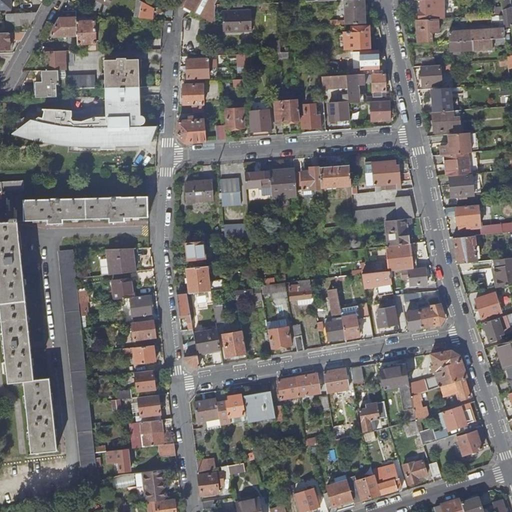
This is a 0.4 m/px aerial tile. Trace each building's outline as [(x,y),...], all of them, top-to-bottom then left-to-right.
[(0,0),(0,9),(11,9),(10,0),(0,0)] [(137,0),(134,16),(152,18),(153,7),(140,0),(137,0)] [(343,0),(345,21),(337,21),(337,20),(330,21),(330,25),(365,24),(365,12),(368,12),(367,5),(364,6),(363,0),(343,0)] [(444,18),(443,0),(419,0),(420,11),(418,11),(419,19),(438,18),(444,18)] [(511,25),(511,23),(511,0),(500,0),(501,8),(502,15),(503,22),(503,28),(511,25)] [(218,5),(215,5),(185,6),(215,24),(215,10),(218,5)] [(251,10),(223,11),(224,32),(252,31),(251,10)] [(76,36),(76,21),(75,11),(63,11),(50,34),(52,36),(76,36)] [(37,12),(11,13),(5,14),(6,25),(30,24),(37,12)] [(439,32),(438,18),(419,19),(416,19),(417,42),(432,42),(431,33),(439,32)] [(97,23),(94,24),(94,21),(76,21),(76,36),(77,50),(77,52),(99,51),(98,42),(109,41),(108,30),(111,30),(110,22),(97,22),(97,23)] [(370,49),(369,31),(368,31),(368,26),(364,26),(351,26),(351,31),(344,32),(344,50),(370,49)] [(503,29),(449,31),(449,41),(492,39),(504,39),(503,29)] [(26,32),(0,32),(0,49),(12,49),(12,44),(9,44),(9,41),(21,41),(26,32)] [(493,49),(492,39),(449,41),(450,51),(493,49)] [(65,66),(64,51),(44,52),(45,70),(57,69),(65,69),(65,66)] [(320,59),(319,51),(308,51),(308,59),(320,59)] [(378,51),(359,51),(360,69),(378,68),(378,51)] [(245,66),(244,54),(237,54),(236,54),(237,66),(239,66),(245,66)] [(207,58),(186,59),(187,78),(208,78),(208,68),(216,67),(216,60),(207,60),(207,58)] [(434,65),(433,58),(422,58),(422,66),(434,65)] [(140,86),(139,59),(104,60),(105,88),(133,87),(139,87),(140,86)] [(441,85),(440,68),(450,68),(450,64),(434,65),(422,66),(421,66),(422,86),(441,85)] [(346,75),(346,67),(329,67),(330,76),(346,75)] [(58,84),(57,69),(45,70),(41,70),(42,83),(35,83),(35,97),(56,97),(55,84),(58,84)] [(385,94),(384,73),(371,74),(373,94),(385,94)] [(96,88),(95,74),(65,76),(66,89),(79,89),(96,88)] [(358,95),(357,74),(346,75),(348,95),(348,102),(359,101),(359,95),(358,95)] [(348,95),(346,75),(330,76),(328,76),(321,76),(322,89),(344,88),(344,96),(348,95)] [(203,101),(203,84),(183,84),(183,105),(191,105),(203,105),(203,101)] [(140,98),(140,86),(139,87),(133,87),(134,95),(129,95),(129,98),(140,98)] [(140,98),(129,98),(129,95),(134,95),(133,87),(105,88),(105,108),(93,108),(80,113),(72,113),(71,110),(59,109),(44,109),(42,117),(38,117),(22,129),(24,131),(23,133),(29,135),(33,136),(39,138),(48,139),(57,141),(68,142),(75,143),(86,143),(103,143),(103,142),(113,141),(113,143),(147,142),(152,128),(141,128),(141,124),(142,124),(143,124),(143,123),(144,123),(145,123),(145,122),(145,121),(145,120),(145,119),(145,118),(145,117),(144,117),(144,116),(143,116),(143,115),(143,116),(143,115),(142,115),(141,115),(140,98)] [(452,110),(450,87),(439,88),(439,91),(431,91),(433,112),(452,110)] [(299,121),(298,100),(273,102),(274,122),(299,121)] [(390,120),(389,100),(370,101),(371,121),(390,120)] [(350,129),(348,102),(343,102),(328,103),(329,120),(342,120),(343,130),(350,129)] [(314,104),(303,104),(304,116),(301,117),(302,128),(320,126),(319,115),(315,116),(314,104)] [(242,108),(225,109),(226,128),(244,127),(242,108)] [(268,110),(250,111),(251,132),(270,130),(268,110)] [(459,123),(458,110),(452,110),(433,112),(434,131),(451,130),(451,123),(459,123)] [(206,141),(204,119),(193,120),(193,116),(188,116),(188,120),(177,122),(177,135),(185,142),(206,141)] [(226,139),(225,125),(216,126),(217,140),(226,139)] [(440,146),(441,155),(444,155),(467,153),(471,153),(470,143),(471,143),(470,132),(448,134),(449,143),(447,145),(440,146)] [(478,149),(476,132),(470,132),(471,143),(470,143),(471,153),(474,153),(473,149),(478,149)] [(469,174),(467,153),(444,155),(446,177),(449,176),(469,174)] [(400,189),(398,165),(395,166),(394,161),(373,163),(373,161),(364,162),(365,176),(368,176),(372,176),(373,185),(381,184),(382,191),(400,189)] [(351,185),(349,166),(337,166),(337,165),(331,166),(331,167),(319,168),(320,188),(351,185)] [(320,188),(319,168),(319,167),(309,168),(309,171),(301,171),(294,172),(296,190),(320,188)] [(296,196),(294,169),(269,170),(270,186),(271,198),(296,196)] [(270,186),(269,170),(244,172),(245,188),(270,186)] [(474,195),(472,174),(469,174),(449,176),(451,197),(474,195)] [(240,205),(238,179),(220,180),(222,206),(240,205)] [(211,180),(185,182),(187,202),(212,200),(211,180)] [(0,190),(24,191),(24,182),(0,181),(0,190)] [(49,199),(24,200),(24,221),(47,220),(47,224),(63,223),(63,220),(109,219),(109,222),(124,222),(124,218),(148,217),(148,196),(121,197),(121,196),(111,196),(111,197),(59,199),(59,198),(49,198),(49,199)] [(414,218),(409,196),(395,197),(396,207),(353,212),(354,225),(385,221),(410,218),(414,218)] [(480,228),(478,205),(456,207),(457,225),(467,224),(468,229),(480,228)] [(0,314),(7,382),(22,381),(30,454),(57,451),(49,378),(34,380),(18,235),(17,218),(9,219),(9,221),(0,221),(0,314)] [(413,243),(410,218),(385,221),(388,246),(409,244),(413,243)] [(511,231),(511,222),(501,224),(502,233),(511,231)] [(249,236),(248,224),(223,225),(224,239),(249,236)] [(476,246),(475,236),(453,238),(458,264),(477,262),(476,254),(479,254),(478,246),(476,246)] [(205,258),(203,241),(185,243),(187,260),(205,258)] [(411,258),(409,244),(388,246),(386,246),(388,271),(389,271),(416,268),(415,258),(411,258)] [(134,271),(132,249),(107,249),(109,274),(134,271)] [(84,353),(81,328),(79,309),(79,304),(77,289),(76,278),(73,250),(59,252),(75,408),(83,485),(97,481),(94,459),(94,453),(91,428),(90,419),(90,413),(89,403),(86,378),(84,353)] [(511,284),(511,257),(488,260),(495,288),(511,284)] [(210,291),(207,266),(186,268),(189,293),(210,291)] [(425,268),(402,271),(403,279),(409,278),(410,285),(427,283),(425,268)] [(391,284),(390,277),(389,272),(389,271),(388,271),(362,274),(364,287),(377,285),(379,295),(393,292),(391,284)] [(347,279),(347,275),(335,277),(335,280),(337,288),(337,290),(340,289),(338,280),(347,279)] [(132,297),(130,279),(112,281),(114,299),(129,297),(132,297)] [(312,298),(311,288),(310,283),(310,280),(305,280),(305,284),(289,286),(291,300),(298,299),(312,298)] [(287,296),(284,282),(278,283),(260,285),(261,294),(270,293),(271,298),(287,296)] [(87,302),(86,288),(77,289),(79,304),(87,302)] [(337,290),(337,288),(328,290),(332,315),(341,314),(340,306),(337,290)] [(253,297),(252,292),(255,292),(254,289),(243,290),(236,291),(237,299),(253,297)] [(397,324),(393,300),(394,300),(393,295),(393,292),(379,295),(380,304),(386,303),(387,308),(377,309),(378,310),(379,317),(377,318),(378,327),(397,324)] [(417,301),(416,293),(404,294),(405,303),(417,301)] [(500,312),(494,293),(475,299),(477,308),(478,311),(481,318),(500,312)] [(190,315),(186,294),(176,295),(179,316),(190,315)] [(151,316),(148,295),(132,297),(129,297),(132,319),(151,316)] [(114,308),(113,301),(101,302),(101,301),(87,302),(79,304),(79,309),(84,308),(86,309),(102,307),(102,309),(114,308)] [(354,303),(356,319),(369,317),(367,301),(354,303)] [(345,337),(345,339),(359,336),(356,319),(354,303),(340,306),(341,314),(341,317),(342,320),(345,337)] [(445,318),(440,304),(431,306),(431,309),(419,310),(422,327),(441,324),(445,318)] [(216,323),(225,321),(222,306),(214,308),(216,323)] [(422,327),(419,310),(406,313),(409,330),(422,327)] [(511,330),(505,315),(483,323),(489,342),(500,338),(498,335),(511,330)] [(155,337),(153,320),(132,322),(133,340),(138,339),(138,342),(142,341),(141,339),(145,338),(155,337)] [(345,337),(342,320),(333,322),(325,323),(328,340),(345,337)] [(291,345),(288,327),(268,331),(271,348),(291,345)] [(221,352),(217,329),(194,333),(195,342),(197,356),(221,352)] [(246,350),(243,334),(242,331),(223,335),(226,356),(247,353),(246,350)] [(255,348),(252,332),(243,334),(246,350),(255,348)] [(304,351),(301,336),(294,337),(297,352),(304,351)] [(511,339),(496,345),(503,369),(505,368),(511,365),(511,339)] [(197,356),(195,342),(188,343),(190,355),(193,354),(193,356),(184,358),(185,361),(192,367),(199,366),(197,356)] [(155,361),(153,345),(123,348),(123,353),(134,352),(135,363),(155,361)] [(467,378),(459,355),(451,350),(430,354),(433,366),(431,367),(432,372),(435,373),(443,371),(446,380),(438,382),(437,377),(425,381),(425,380),(409,384),(411,397),(420,394),(440,387),(464,379),(467,378)] [(409,384),(405,365),(380,369),(383,389),(399,386),(399,389),(403,410),(404,410),(413,408),(411,397),(409,384)] [(363,380),(361,366),(350,368),(352,382),(363,380)] [(348,391),(344,369),(323,373),(326,393),(344,390),(344,391),(348,391)] [(155,389),(152,370),(135,372),(137,391),(155,389)] [(446,380),(443,371),(435,373),(437,377),(438,382),(446,380)] [(320,393),(316,374),(295,377),(299,396),(320,393)] [(299,396),(295,377),(277,381),(279,390),(280,394),(277,394),(278,398),(281,397),(281,399),(299,396)] [(471,397),(464,379),(440,387),(443,396),(456,392),(456,391),(458,390),(459,394),(457,395),(459,401),(471,397)] [(131,398),(130,390),(116,391),(117,400),(119,400),(131,398)] [(273,407),(270,392),(243,397),(245,409),(246,414),(248,422),(274,417),(273,407)] [(424,418),(423,408),(418,409),(418,406),(422,405),(420,394),(411,397),(413,408),(414,415),(415,421),(424,418)] [(160,414),(157,395),(138,397),(140,417),(160,414)] [(229,401),(216,403),(219,418),(220,425),(230,424),(229,417),(246,414),(245,409),(243,410),(240,395),(228,397),(229,401)] [(329,409),(327,396),(320,398),(322,410),(329,409)] [(219,418),(216,403),(216,399),(194,402),(198,425),(209,423),(209,420),(219,418)] [(120,408),(119,400),(117,400),(112,401),(113,409),(120,408)] [(386,418),(384,402),(367,405),(368,409),(359,410),(362,432),(376,430),(374,420),(386,418)] [(473,422),(467,404),(443,412),(449,430),(473,422)] [(282,421),(280,406),(273,407),(274,417),(275,422),(282,421)] [(414,415),(413,408),(404,410),(405,417),(414,415)] [(230,424),(247,420),(246,414),(229,417),(230,424)] [(415,421),(414,415),(405,417),(406,423),(415,421)] [(164,445),(161,420),(140,422),(143,447),(159,445),(164,445)] [(419,434),(415,421),(406,423),(404,424),(408,437),(419,434)] [(435,441),(431,430),(419,434),(422,446),(435,441)] [(476,431),(457,437),(463,455),(482,450),(476,431)] [(176,455),(174,443),(164,445),(159,445),(160,457),(176,455)] [(130,470),(127,449),(94,453),(94,459),(117,456),(119,472),(130,470)] [(227,466),(226,460),(215,463),(214,460),(201,463),(203,472),(220,468),(227,466)] [(413,462),(403,465),(409,484),(419,481),(418,477),(427,475),(423,461),(414,464),(413,462)] [(440,475),(436,462),(428,464),(432,477),(440,475)] [(244,471),(243,463),(227,467),(229,474),(244,471)] [(230,479),(229,474),(227,467),(227,466),(220,468),(221,473),(198,476),(200,496),(218,494),(217,486),(223,485),(223,480),(230,479)] [(396,479),(393,468),(380,472),(379,470),(373,472),(374,476),(380,494),(401,488),(398,481),(397,481),(397,479),(396,479)] [(166,499),(162,470),(143,472),(144,485),(137,486),(138,502),(146,501),(150,501),(155,501),(166,499)] [(144,485),(143,472),(135,473),(137,486),(144,485)] [(380,494),(374,476),(355,482),(356,483),(354,484),(353,479),(347,481),(353,499),(354,503),(380,494)] [(353,499),(347,481),(346,478),(344,479),(344,481),(327,487),(329,492),(323,494),(327,507),(353,499)] [(301,511),(320,506),(314,489),(294,495),(299,511),(301,511)] [(474,496),(460,501),(463,511),(505,511),(502,501),(492,504),(494,510),(492,511),(482,511),(481,506),(479,501),(476,502),(474,496)] [(175,511),(173,498),(166,499),(155,501),(156,511),(175,511)] [(262,511),(259,498),(235,503),(236,511),(262,511)] [(215,508),(214,501),(201,503),(202,510),(215,508)] [(463,511),(460,501),(440,507),(442,511),(463,511)]
